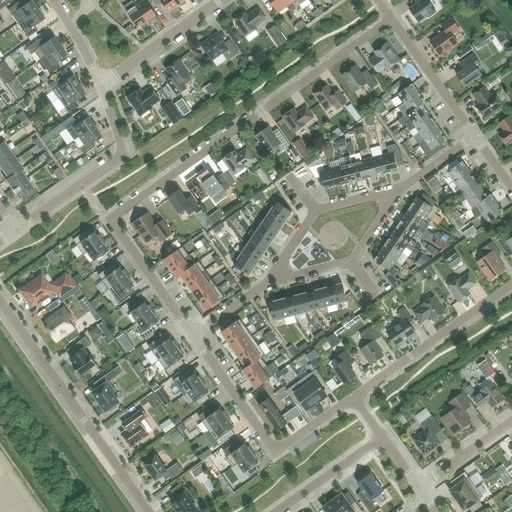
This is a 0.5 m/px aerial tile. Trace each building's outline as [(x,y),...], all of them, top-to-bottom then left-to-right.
[(22,20),(38,9),(38,8),(37,9),(31,0),(21,7),(17,2),(7,10),(17,24),(22,21),(22,20)] [(153,0),(152,0),(138,0),(140,3),(135,6),(147,23),(148,22),(154,19),(153,17),(155,15),(148,4),(153,0)] [(177,8),(178,7),(173,0),(152,0),(153,0),(155,5),(161,1),(168,12),(171,10),(173,12),(177,8)] [(268,0),(277,13),(286,7),(281,0),(268,0)] [(290,4),(295,0),(294,0),(281,0),(286,7),(291,12),(295,9),(290,4)] [(418,0),(420,1),(409,9),(413,16),(414,15),(418,20),(417,20),(418,22),(427,16),(428,17),(435,12),(428,2),(430,0),(418,0)] [(147,23),(135,6),(132,1),(123,7),(137,28),(140,26),(142,28),(146,23),(147,23)] [(239,28),(238,28),(244,37),(256,29),(254,27),(265,19),(257,8),(247,16),(244,13),(234,20),(239,28)] [(22,20),(22,21),(17,24),(27,38),(37,31),(34,25),(43,19),(42,16),(43,16),(38,9),(22,20)] [(445,31),(430,42),(439,55),(445,51),(447,52),(451,49),(451,47),(457,43),(452,36),(452,33),(458,29),(451,18),(441,26),(445,31)] [(274,24),(267,29),(279,46),(287,41),(274,24)] [(207,39),(199,45),(205,52),(206,51),(212,60),(222,53),(227,61),(238,53),(229,41),(224,45),(216,34),(208,40),(207,39)] [(39,60),(61,45),(60,45),(59,45),(53,37),(43,44),(39,39),(26,48),(30,54),(33,52),(39,60)] [(369,60),(368,60),(377,73),(385,67),(386,69),(399,61),(398,59),(398,57),(396,54),(394,54),(386,43),(382,46),(380,46),(377,48),(377,50),(374,52),(378,57),(371,62),(369,60)] [(43,71),(46,69),(49,74),(59,67),(56,62),(66,55),(64,53),(66,52),(61,45),(39,60),(37,62),(43,71)] [(466,68),(456,75),(464,87),(481,75),(476,68),(480,66),(472,55),(462,62),(466,68)] [(173,79),(168,83),(176,95),(186,89),(181,82),(189,76),(178,60),(165,69),(173,79)] [(0,68),(0,77),(2,81),(12,75),(6,65),(0,68)] [(354,66),(342,75),(354,92),(366,83),(371,89),(377,85),(369,73),(363,78),(354,66)] [(17,77),(21,82),(28,77),(23,71),(17,77)] [(58,99),(79,84),(78,84),(71,76),(62,83),(58,78),(48,85),(58,99)] [(79,84),(58,99),(68,113),(78,106),(75,101),(84,94),(83,92),(84,91),(79,84)] [(403,104),(418,93),(412,84),(396,95),(403,104)] [(326,86),(314,95),(325,111),(333,105),(337,110),(346,103),(339,93),(334,96),(326,86)] [(479,103),(476,106),(485,119),(503,107),(493,94),(490,96),(483,87),(472,94),(477,101),(477,100),(479,103)] [(142,93),(139,90),(127,98),(140,116),(152,108),(151,106),(159,100),(150,88),(142,93)] [(421,104),(425,102),(418,93),(403,104),(409,112),(409,113),(421,104)] [(170,101),(162,107),(173,123),(181,118),(170,101)] [(428,113),(421,104),(409,113),(409,112),(405,115),(409,120),(403,124),(406,128),(428,113)] [(185,105),(178,109),(181,114),(188,110),(185,105)] [(293,109),(282,117),(293,132),(304,125),(303,124),(313,117),(305,107),(299,112),(299,113),(297,115),(293,109)] [(320,120),(325,116),(321,109),(316,113),(320,120)] [(35,111),(28,117),(35,126),(42,120),(35,111)] [(418,133),(434,122),(428,113),(406,128),(409,132),(415,128),(418,133)] [(71,116),(61,123),(73,141),(78,137),(94,125),(93,126),(87,117),(77,124),(71,116)] [(511,121),(508,117),(498,124),(502,129),(504,130),(498,134),(506,146),(511,141),(511,121)] [(419,146),(440,131),(434,122),(418,133),(422,137),(416,141),(419,146)] [(94,125),(78,137),(84,146),(79,149),(83,155),(93,147),(90,142),(100,135),(98,133),(99,133),(94,125)] [(272,151),(274,151),(278,148),(280,152),(289,146),(279,132),(275,135),(273,134),(268,127),(255,136),(259,141),(257,142),(256,144),(259,148),(261,148),(263,147),(267,152),(271,149),(272,151)] [(209,141),(218,134),(214,129),(205,136),(209,141)] [(439,152),(435,147),(446,140),(440,131),(419,146),(428,159),(439,152)] [(0,157),(9,151),(3,142),(4,142),(0,136),(0,157)] [(303,159),(307,156),(311,154),(300,139),(293,144),(303,159)] [(393,154),(399,152),(400,152),(395,144),(386,146),(388,153),(382,155),(387,173),(398,170),(393,154)] [(233,152),(223,159),(234,175),(244,167),(244,166),(253,160),(246,150),(239,154),(239,155),(237,157),(233,152)] [(0,167),(1,170),(15,160),(9,151),(0,157),(0,167)] [(412,153),(407,157),(414,165),(418,162),(412,153)] [(376,176),(387,173),(382,155),(372,158),(376,176)] [(366,179),(376,176),(372,158),(361,160),(366,179)] [(5,180),(22,169),(15,160),(1,170),(7,178),(5,180)] [(74,160),(64,167),(69,174),(79,167),(74,160)] [(356,182),(366,179),(361,160),(351,163),(356,182)] [(453,181),(468,170),(462,161),(447,172),(444,168),(439,171),(446,179),(449,177),(453,181)] [(345,184),(356,182),(351,163),(340,166),(345,184)] [(335,187),(345,184),(340,166),(330,169),(335,187)] [(335,187),(330,169),(320,171),(319,167),(313,169),(314,174),(319,172),(324,190),(335,187)] [(11,189),(26,179),(19,170),(22,169),(5,180),(11,189)] [(224,191),(229,187),(222,178),(217,181),(213,175),(212,176),(207,170),(198,176),(203,183),(202,184),(211,197),(222,189),(224,191)] [(459,190),(474,179),(468,170),(453,181),(459,190)] [(36,192),(33,187),(31,188),(26,179),(11,189),(18,198),(23,195),(26,200),(36,192)] [(465,199),(480,188),(474,179),(459,190),(465,199)] [(487,197),(480,188),(465,199),(472,208),(487,197)] [(188,214),(198,208),(190,197),(186,200),(179,191),(168,198),(179,213),(185,209),(188,214)] [(481,214),(496,203),(490,194),(487,197),(472,208),(475,213),(472,214),(475,219),(481,214)] [(426,217),(431,220),(438,225),(442,219),(435,214),(439,209),(433,205),(432,207),(416,197),(410,206),(426,217)] [(285,221),(291,212),(276,202),(270,211),(285,221)] [(481,214),(487,223),(503,213),(496,203),(481,214)] [(423,222),(426,217),(410,206),(404,215),(426,230),(429,226),(423,222)] [(279,230),(285,221),(270,211),(264,220),(279,230)] [(132,225),(137,232),(138,231),(146,243),(157,236),(161,242),(171,235),(161,221),(155,225),(147,213),(132,223),(133,224),(132,225)] [(423,234),(426,230),(404,215),(398,224),(414,235),(417,230),(423,234)] [(273,239),(279,230),(264,220),(258,229),(273,239)] [(411,240),(414,235),(398,224),(392,233),(414,248),(416,244),(411,240)] [(87,252),(103,240),(99,235),(98,236),(95,232),(92,233),(89,228),(73,240),(76,245),(83,255),(87,252)] [(267,248),(273,239),(258,229),(252,238),(267,248)] [(411,252),(414,248),(392,233),(386,242),(402,253),(405,248),(411,252)] [(511,250),(511,251),(511,237),(506,242),(502,237),(497,241),(506,254),(511,250)] [(261,257),(267,248),(252,238),(246,247),(261,257)] [(108,251),(105,247),(107,246),(104,242),(103,240),(87,252),(94,261),(95,260),(99,265),(109,258),(106,253),(108,251)] [(433,250),(438,245),(434,241),(429,247),(433,250)] [(396,262),(402,253),(386,242),(380,251),(396,262)] [(478,261),(491,279),(504,270),(495,258),(501,254),(492,242),(481,250),(485,256),(478,261)] [(184,259),(189,256),(182,246),(163,260),(170,269),(184,259)] [(255,266),(261,257),(246,247),(240,256),(255,266)] [(442,256),(452,269),(462,262),(452,249),(442,256)] [(392,266),(396,262),(380,251),(374,260),(389,270),(386,275),(385,276),(394,290),(402,283),(399,278),(397,280),(394,276),(398,270),(392,266)] [(248,275),(255,266),(240,256),(234,265),(248,275)] [(191,267),(190,267),(184,259),(170,269),(176,278),(180,275),(191,267)] [(191,267),(180,275),(186,283),(205,270),(198,261),(190,267),(191,267)] [(108,290),(128,275),(124,270),(123,271),(120,267),(117,269),(114,264),(98,275),(101,280),(108,290)] [(205,270),(186,283),(193,292),(211,279),(205,271),(205,270)] [(453,270),(444,278),(448,282),(456,274),(453,270)] [(459,279),(448,286),(459,302),(470,294),(466,289),(468,287),(469,288),(476,283),(468,273),(459,280),(459,279)] [(128,275),(108,290),(115,299),(118,304),(134,293),(131,288),(133,286),(130,282),(132,281),(128,275)] [(33,281),(32,280),(26,284),(27,286),(20,291),(31,306),(51,291),(41,276),(33,281)] [(73,286),(65,276),(52,285),(59,295),(73,286)] [(211,279),(193,292),(199,301),(217,288),(211,279)] [(331,286),(336,304),(347,301),(342,284),(331,286)] [(325,306),(336,304),(331,286),(321,289),(325,306)] [(217,288),(199,301),(202,305),(200,306),(204,311),(210,307),(211,309),(221,302),(220,300),(224,297),(217,288)] [(315,309),(325,306),(321,289),(310,292),(315,309)] [(304,312),(315,309),(310,292),(300,295),(304,312)] [(294,315),(304,312),(300,295),(290,297),(294,315)] [(284,317),(294,315),(290,297),(279,300),(284,317)] [(444,313),(433,297),(422,305),(422,306),(413,312),(420,322),(427,318),(427,317),(429,315),(433,320),(444,313)] [(137,322),(153,311),(149,305),(148,306),(145,302),(142,304),(139,299),(128,306),(132,311),(130,312),(137,322)] [(273,320),(284,317),(279,300),(268,303),(273,320)] [(387,333),(396,346),(398,345),(400,346),(403,343),(403,341),(415,333),(408,324),(413,320),(405,309),(397,314),(403,321),(387,333)] [(61,310),(46,321),(49,325),(46,328),(55,341),(73,328),(61,310)] [(140,334),(144,339),(159,328),(156,323),(158,321),(155,317),(157,316),(153,311),(137,322),(133,325),(140,335),(140,334)] [(234,319),(224,327),(225,329),(221,332),(227,341),(246,328),(239,319),(235,322),(234,319)] [(131,322),(115,333),(124,346),(140,336),(131,322)] [(370,327),(360,334),(365,342),(364,347),(360,350),(364,357),(365,356),(371,364),(382,356),(373,343),(378,339),(370,327)] [(246,328),(227,341),(230,345),(229,346),(232,351),(252,337),(246,328)] [(158,360),(178,346),(174,341),(173,342),(170,337),(167,339),(163,334),(148,346),(151,351),(158,360)] [(80,375),(96,364),(89,354),(88,355),(84,349),(90,344),(85,337),(68,349),(73,356),(69,358),(74,365),(73,366),(80,375)] [(240,359),(258,346),(252,337),(232,351),(236,356),(237,355),(240,359)] [(139,355),(148,345),(141,338),(127,354),(131,357),(136,352),(139,355)] [(180,353),(182,352),(178,346),(158,360),(165,370),(169,375),(184,364),(181,359),(183,357),(180,353)] [(260,357),(261,358),(265,355),(258,346),(240,359),(246,367),(246,368),(260,357)] [(348,366),(353,362),(345,352),(336,358),(339,364),(333,368),(344,383),(355,376),(348,366)] [(267,366),(261,358),(260,357),(246,368),(246,367),(242,370),(248,379),(263,369),(267,366)] [(495,373),(487,361),(486,359),(477,365),(486,379),(495,373)] [(269,378),(263,369),(248,379),(255,388),(269,378)] [(97,389),(92,393),(105,412),(119,402),(112,394),(115,392),(109,382),(117,376),(113,370),(104,376),(93,384),(97,389)] [(189,370),(173,381),(183,395),(203,381),(199,376),(198,377),(195,373),(192,375),(189,370)] [(305,377),(300,380),(316,403),(326,396),(318,385),(323,381),(315,370),(305,377)] [(136,390),(147,386),(144,379),(133,384),(136,390)] [(295,384),(285,391),(293,402),(299,398),(307,410),(316,403),(300,380),(295,384)] [(207,387),(203,381),(183,395),(190,405),(196,401),(199,406),(209,399),(206,394),(208,392),(205,388),(207,387)] [(481,392),(473,398),(481,408),(488,402),(492,407),(503,399),(491,383),(480,391),(481,392)] [(461,394),(449,402),(454,409),(441,418),(453,435),(471,422),(463,411),(470,406),(461,394)] [(268,398),(258,405),(277,431),(301,414),(296,406),(281,416),(268,398)] [(208,431),(228,417),(224,411),(223,412),(220,408),(217,410),(214,405),(198,416),(201,421),(208,431)] [(146,417),(141,410),(122,424),(126,430),(121,434),(131,447),(148,435),(139,422),(146,417)] [(424,410),(414,416),(418,421),(427,415),(424,410)] [(412,439),(424,455),(440,444),(434,435),(441,430),(432,416),(420,424),(424,430),(412,439)] [(218,445),(234,434),(231,429),(233,427),(230,423),(232,422),(228,417),(208,431),(215,440),(218,445)] [(176,428),(169,431),(175,441),(181,438),(176,428)] [(226,449),(223,451),(226,456),(226,457),(233,466),(237,464),(237,463),(253,452),(249,447),(247,447),(245,443),(242,445),(238,440),(226,449)] [(253,452),(237,463),(237,464),(244,473),(245,472),(249,477),(251,475),(259,469),(256,464),(258,463),(255,458),(257,457),(253,452)] [(145,463),(144,464),(155,480),(160,477),(162,475),(165,480),(170,477),(171,479),(183,471),(177,463),(166,471),(155,455),(151,458),(150,457),(144,461),(145,463)] [(465,472),(450,482),(454,488),(450,491),(452,493),(451,494),(455,500),(456,499),(457,500),(475,487),(465,472)] [(357,495),(357,496),(368,511),(375,507),(370,500),(383,491),(370,474),(357,483),(367,496),(361,500),(357,495)] [(186,491),(181,484),(170,491),(175,498),(171,501),(178,511),(193,511),(196,510),(184,492),(186,491)] [(475,487),(457,500),(457,501),(457,502),(461,508),(461,507),(463,510),(468,507),(471,511),(482,505),(478,500),(482,497),(475,487)] [(348,501),(353,498),(346,488),(341,491),(348,501)] [(341,494),(332,501),(339,511),(361,511),(355,502),(350,506),(341,494)] [(339,511),(332,501),(323,507),(326,511),(339,511)]
